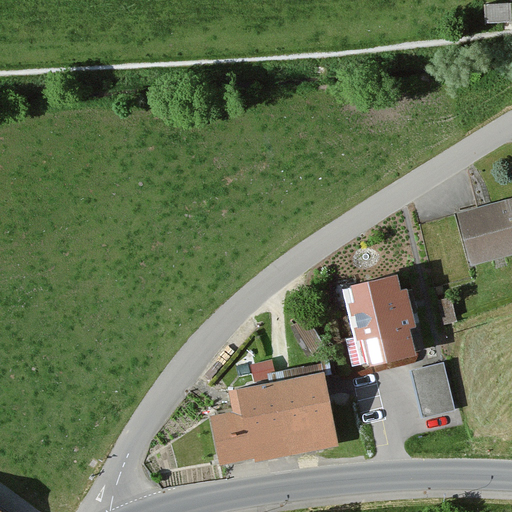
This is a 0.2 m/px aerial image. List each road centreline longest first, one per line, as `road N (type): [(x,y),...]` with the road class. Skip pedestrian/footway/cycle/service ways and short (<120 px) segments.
road 1 (tertiary): [(110,511),(137,434),(240,306),(316,245),(511,123)]
road 2 (secondary): [(156,511),(345,480),(511,477)]
